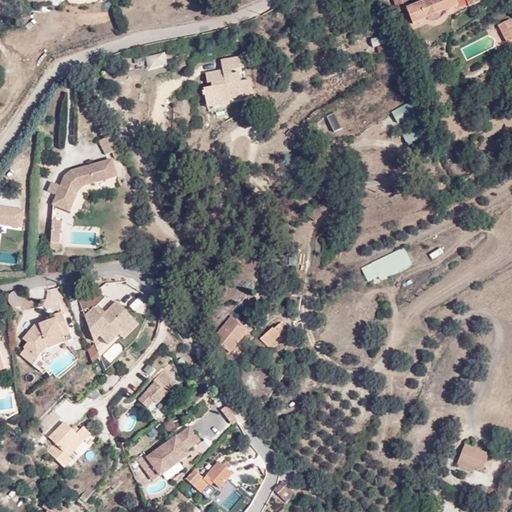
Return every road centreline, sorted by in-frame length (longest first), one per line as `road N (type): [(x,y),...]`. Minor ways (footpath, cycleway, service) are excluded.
road 1 (unknown): [(0,289),(105,270),(139,277),(212,374),(220,409),(205,434)]
road 2 (residential): [(262,0),(57,62),(0,151)]
